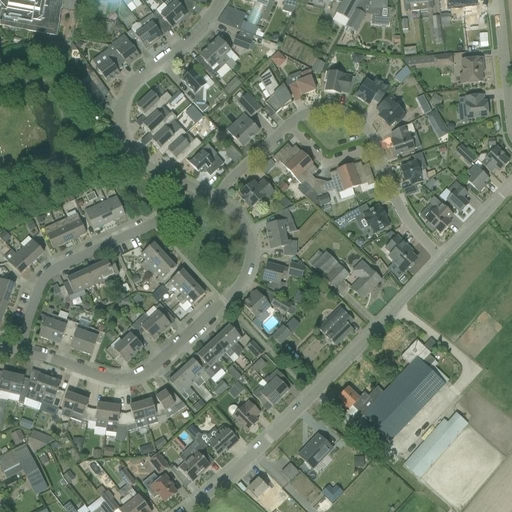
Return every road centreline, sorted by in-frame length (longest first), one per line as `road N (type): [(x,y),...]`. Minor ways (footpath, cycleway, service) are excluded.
road 1 (residential): [(179,511),(315,394),(443,259)]
road 2 (residential): [(23,352),(101,378),(154,372),(246,270),(244,227),(216,199)]
road 3 (residential): [(183,187),(136,155),(120,113),(129,85),(191,37),(219,0)]
road 4 (residential): [(23,352),(31,296),(42,279),(149,225),(183,187)]
road 5 (residential): [(443,259),(397,206),(376,147)]
